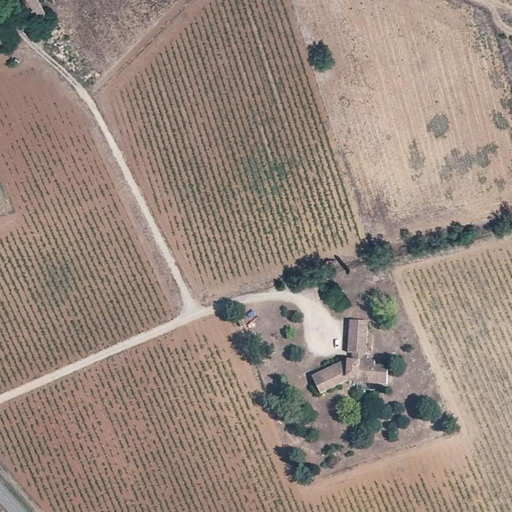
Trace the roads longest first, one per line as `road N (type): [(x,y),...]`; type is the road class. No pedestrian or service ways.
road 1 (unknown): [(0,403),(193,319),(301,295)]
road 2 (unknown): [(43,61),(80,95),(193,319)]
